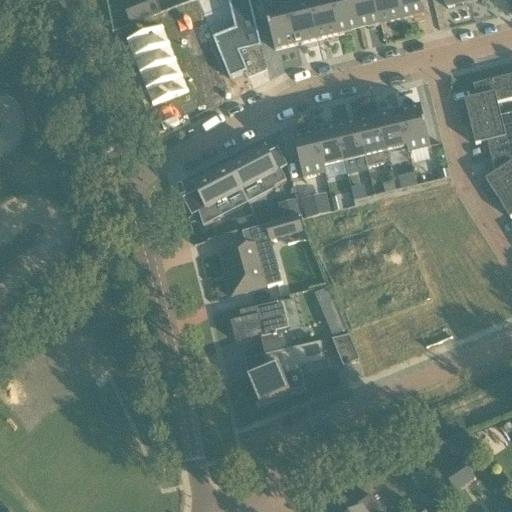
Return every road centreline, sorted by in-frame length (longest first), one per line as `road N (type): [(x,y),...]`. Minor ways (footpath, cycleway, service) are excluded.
road 1 (unclassified): [(207,511),(163,257),(130,188)]
road 2 (residential): [(130,188),(305,93),(431,64)]
road 3 (residential): [(511,348),(298,432),(269,509)]
road 4 (track): [(511,389),(276,479)]
road 5 (residential): [(511,265),(464,191),(431,64)]
road 6 (unclassified): [(130,188),(82,87),(58,0)]
